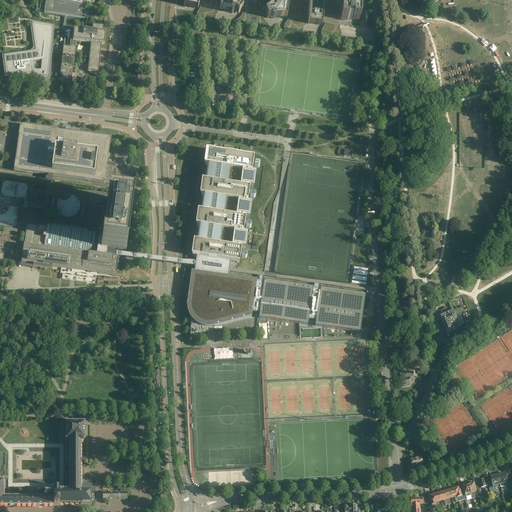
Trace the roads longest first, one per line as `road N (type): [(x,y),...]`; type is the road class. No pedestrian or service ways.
road 1 (residential): [(397,489),(370,190),(376,0)]
road 2 (tertiary): [(156,135),(168,440),(182,508)]
road 3 (tertiary): [(193,503),(179,460),(164,134)]
road 4 (tertiary): [(369,494),(227,498)]
road 5 (tertiary): [(511,446),(397,489)]
